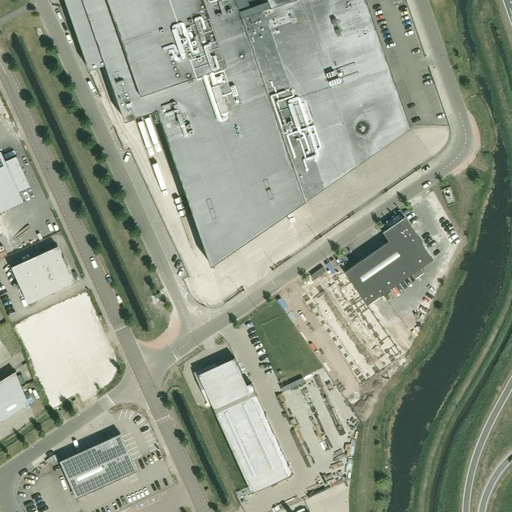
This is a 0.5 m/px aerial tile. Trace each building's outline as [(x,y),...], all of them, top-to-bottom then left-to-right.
[(65,0),(76,30),(90,70),(94,68),(106,64),(125,121),(137,117),(159,180),(180,173),(212,265),(306,200),(358,163),(410,127),(365,0),(65,0)] [(0,213),(24,202),(19,192),(30,188),(15,156),(5,161),(1,151),(0,151),(0,213)] [(300,227),(322,214),(319,209),(297,222),(300,227)] [(344,272),(305,297),(358,382),(398,356),(367,305),(412,274),(420,268),(431,261),(433,260),(428,252),(405,218),(384,232),(390,240),(344,272)] [(29,304),(75,283),(58,246),(12,267),(29,304)] [(78,301),(23,325),(56,398),(106,366),(109,364),(109,362),(110,360),(110,359),(110,358),(110,356),(109,354),(87,304),(84,301),(82,300),(79,300),(78,301)] [(235,357),(216,365),(198,374),(212,404),(252,493),(294,474),(252,382),(247,384),(235,357)] [(16,372),(0,381),(0,423),(29,406),(16,372)] [(137,470),(120,434),(60,461),(77,498),(137,470)]
